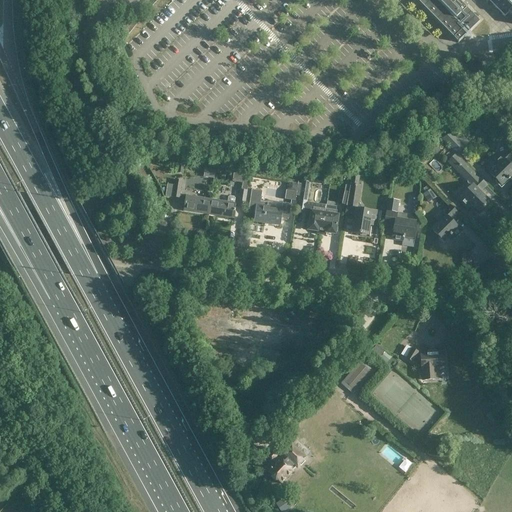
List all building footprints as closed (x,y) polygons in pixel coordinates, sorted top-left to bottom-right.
[(416,0),(458,43),(480,22),(458,0),(416,0)] [(511,0),(488,0),(500,12),(505,17),(509,13),(511,16),(511,0)] [(482,69),(499,66),(498,59),(481,62),(482,69)] [(495,161),(487,168),(491,173),(490,174),(501,185),(507,179),(508,180),(510,179),(511,181),(511,180),(511,167),(509,164),(511,161),(511,153),(507,148),(495,161)] [(456,154),(448,162),(472,186),(458,199),(468,209),(471,206),(478,213),(489,203),(480,193),(487,186),(456,154)] [(360,176),(352,175),(344,219),(355,221),(353,233),(368,236),(370,226),(374,226),(376,213),(362,210),(362,208),(358,203),(361,185),(359,185),(360,176)] [(175,180),(173,197),(179,198),(182,181),(175,180)] [(303,180),(298,210),(312,212),(309,230),(322,232),(325,214),(326,210),(326,205),(307,202),(310,182),(303,180)] [(425,192),(421,194),(427,203),(437,197),(431,188),(429,189),(427,186),(422,189),(425,192)] [(252,190),(248,213),(256,214),(255,222),(280,226),(281,218),(289,219),(291,205),(283,203),(282,209),(266,206),(267,203),(260,202),(262,192),(252,190)] [(244,208),(247,192),(241,191),(238,207),(244,208)] [(346,205),(348,194),(341,192),(339,203),(346,205)] [(209,215),(211,200),(186,196),(184,211),(209,215)] [(234,203),(234,199),(233,197),(229,197),(227,198),(227,202),(211,200),(209,215),(233,218),(236,203),(234,203)] [(387,212),(395,213),(397,204),(388,202),(387,212)] [(453,238),(461,231),(451,221),(458,214),(450,205),(442,213),(446,217),(432,230),(443,242),(450,236),(451,237),(452,236),(453,238)] [(326,210),(322,232),(335,234),(338,216),(336,216),(337,212),(326,210)] [(395,213),(387,212),(385,224),(395,226),(393,239),(403,241),(402,246),(414,248),(415,238),(413,238),(416,223),(396,220),(397,214),(395,213)] [(413,349),(407,358),(412,362),(423,367),(423,369),(424,369),(425,380),(437,379),(436,368),(439,368),(438,365),(447,364),(446,351),(422,353),(418,352),(413,349)] [(387,352),(382,358),(388,362),(393,357),(387,352)] [(360,361),(345,379),(355,388),(371,371),(360,361)] [(246,438),(251,443),(261,432),(256,427),(246,438)] [(280,459),(268,471),(272,475),(272,477),(276,480),(278,480),(281,483),(293,470),(292,470),(296,466),(298,467),(306,458),(291,445),(283,454),(284,455),(280,459)] [(405,457),(397,466),(404,472),(411,463),(405,457)]
